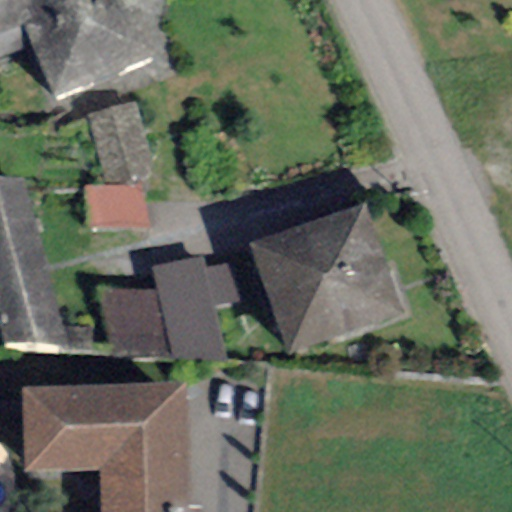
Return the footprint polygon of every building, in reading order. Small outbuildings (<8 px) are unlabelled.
[(0,0),(0,55),(32,42),(54,97),(149,58),(127,4),(136,0),(0,0)] [(135,102),(87,116),(107,186),(155,172),(135,102)] [(23,178),(0,179),(0,335),(2,345),(67,347),(23,178)] [(143,187),(83,188),(85,229),(148,229),(143,187)] [(364,204),(248,244),(285,354),(402,315),(364,204)] [(157,292),(100,290),(111,359),(228,358),(214,307),(206,267),(203,258),(151,269),(157,292)] [(236,261),(206,267),(214,307),(245,300),(236,261)] [(187,511),(187,467),(185,384),(20,388),(22,471),(97,469),(98,511),(187,511)]
